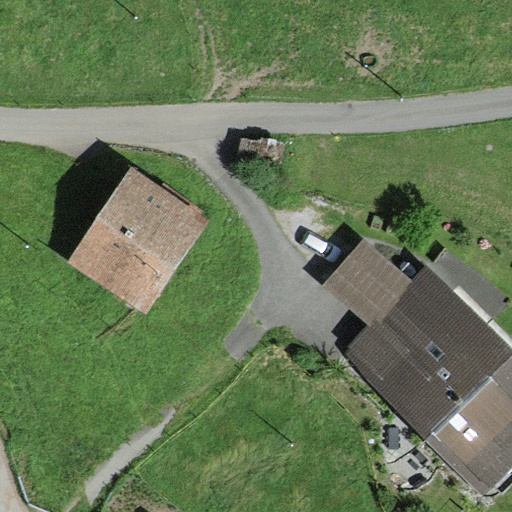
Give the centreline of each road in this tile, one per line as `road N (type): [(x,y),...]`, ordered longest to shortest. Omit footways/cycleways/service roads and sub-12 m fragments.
road 1 (track): [(150,118),(199,147),(248,203),(268,233),(273,290),(238,347),(71,511)]
road 2 (unclassified): [(0,118),(399,111),(511,95)]
